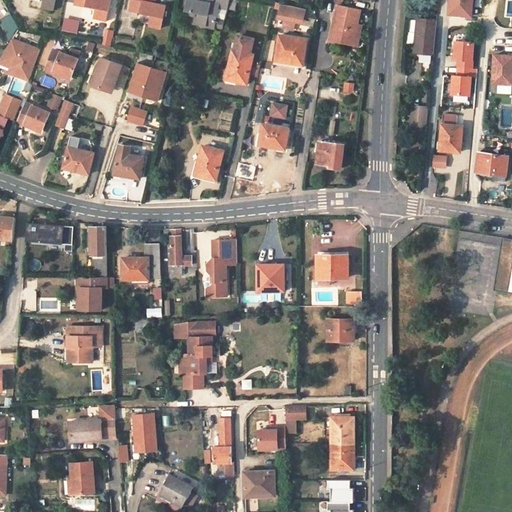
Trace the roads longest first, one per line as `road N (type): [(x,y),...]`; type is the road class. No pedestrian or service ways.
road 1 (unclassified): [(28,192),(146,216),(379,203)]
road 2 (unknown): [(464,213),(489,0)]
road 3 (unknown): [(443,0),(429,208)]
road 4 (tertiary): [(379,203),(388,0)]
road 5 (residential): [(379,398),(252,402),(239,417),(240,470)]
road 6 (tertiary): [(379,398),(379,203)]
road 7 (unknown): [(304,203),(322,21)]
road 8 (residential): [(0,331),(14,309),(28,192)]
road 9 (unclassified): [(511,221),(379,203)]
